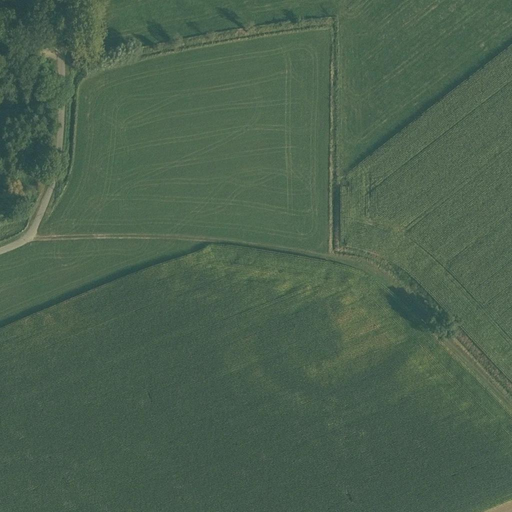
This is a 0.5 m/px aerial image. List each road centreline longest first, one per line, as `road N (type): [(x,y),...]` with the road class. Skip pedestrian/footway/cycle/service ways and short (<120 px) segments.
road 1 (track): [(511,404),(381,270),(336,255),(199,238),(23,243)]
road 2 (residential): [(51,0),(61,72),(58,159),(23,243),(0,251)]
